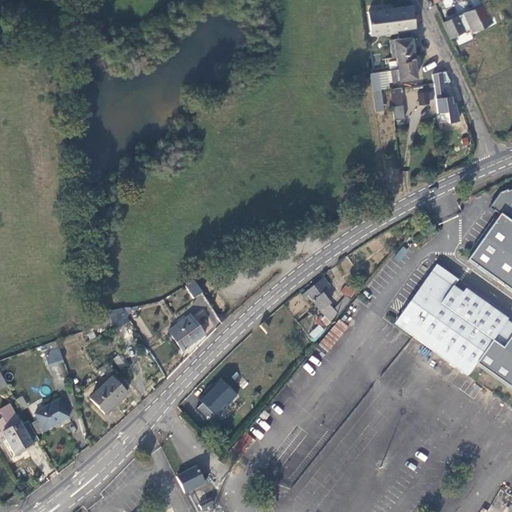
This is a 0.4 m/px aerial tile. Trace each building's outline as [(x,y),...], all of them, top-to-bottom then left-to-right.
[(369,10),(372,32),(415,27),(413,5),(369,10)] [(470,32),(491,23),(483,7),(443,25),(450,39),(464,33),(464,32),(469,29),(470,32)] [(418,75),(412,35),(395,37),(399,69),(400,77),(418,75)] [(399,69),(391,69),(392,79),(400,77),(399,69)] [(433,74),(437,112),(456,109),(455,101),(453,102),(452,94),(446,95),(443,81),(444,81),(443,73),(433,74)] [(383,111),(378,75),(371,76),(376,112),(383,111)] [(391,88),(394,118),(405,117),(403,103),(402,103),(401,93),(402,93),(402,86),(391,88)] [(419,93),(420,104),(430,103),(428,92),(419,93)] [(456,123),(458,130),(467,128),(466,121),(456,123)] [(491,206),(500,214),(468,260),(511,290),(511,189),(507,191),(500,195),(491,206)] [(458,280),(437,264),(433,270),(397,320),(395,323),(470,375),(478,365),(477,364),(493,340),(503,346),(511,329),(511,321),(465,289),(462,292),(455,285),(458,280)] [(329,324),(348,302),(346,300),(350,295),(351,293),(352,290),(351,290),(349,292),(344,288),(339,294),(343,298),(331,311),(325,306),(327,304),(320,294),(328,288),(322,280),(302,297),(304,300),(307,297),(312,303),(321,316),(329,324)] [(200,294),(192,282),(182,287),(190,300),(200,294)] [(166,332),(179,352),(202,336),(188,317),(166,332)] [(317,346),(325,353),(345,330),(336,323),(317,346)] [(511,335),(504,347),(493,340),(477,364),(478,365),(511,388),(511,335)] [(47,368),(61,362),(58,350),(45,354),(46,359),(45,359),(47,368)] [(88,401),(102,416),(125,396),(110,381),(88,401)] [(235,397),(219,381),(212,388),(210,387),(197,401),(200,404),(194,411),(207,423),(226,403),(228,405),(235,397)] [(24,396),(16,398),(19,409),(26,407),(24,396)] [(34,416),(43,432),(67,420),(58,404),(34,416)] [(13,460),(32,449),(19,426),(6,433),(0,436),(4,443),(13,460)] [(227,454),(236,461),(251,443),(243,435),(227,454)] [(175,479),(183,496),(203,485),(194,469),(175,479)]
